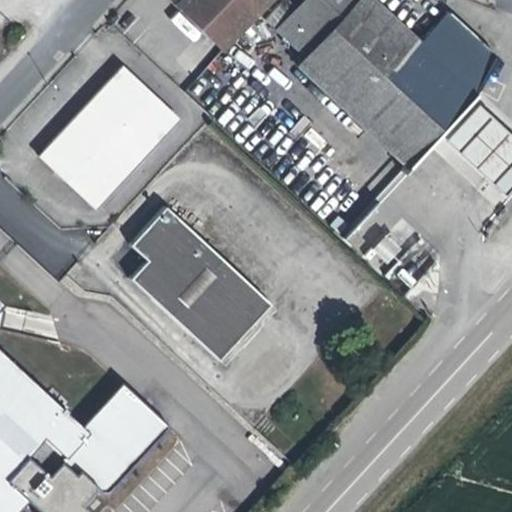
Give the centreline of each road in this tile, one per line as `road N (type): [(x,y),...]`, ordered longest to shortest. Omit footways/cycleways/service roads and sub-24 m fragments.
road 1 (unknown): [(195,511),(220,485),(225,461),(213,425),(0,240)]
road 2 (primary): [(511,302),(321,511)]
road 3 (unclassified): [(0,103),(95,0)]
